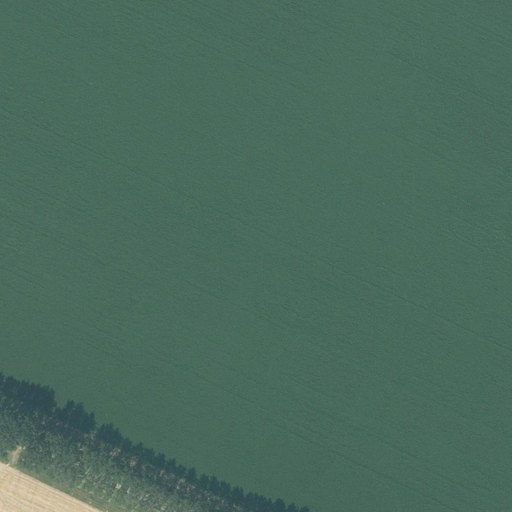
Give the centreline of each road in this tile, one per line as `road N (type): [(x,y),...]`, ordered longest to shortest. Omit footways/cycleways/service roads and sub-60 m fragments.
road 1 (track): [(0,397),(241,511)]
road 2 (unclassified): [(175,511),(0,428)]
road 3 (track): [(109,511),(0,460)]
